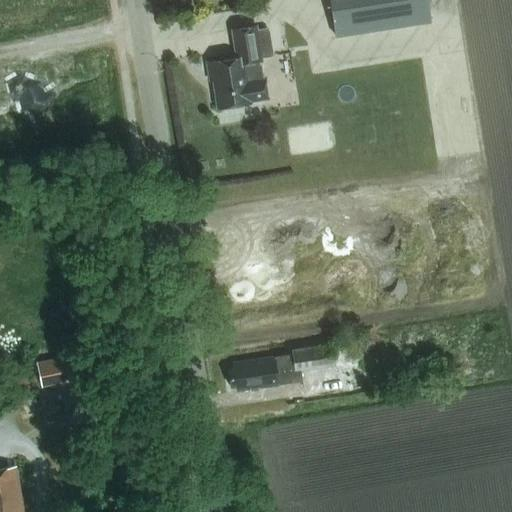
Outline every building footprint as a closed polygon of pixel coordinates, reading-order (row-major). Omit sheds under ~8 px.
[(330,0),(336,36),(433,21),(429,0),(330,0)] [(257,60),(262,59),(257,26),(233,29),(237,58),(207,63),(210,80),(213,79),(217,106),(251,101),(251,99),(268,97),(265,77),(262,77),(260,62),(257,60)] [(280,384),(303,381),(302,369),(336,364),(333,343),(292,349),(293,353),(276,356),(275,354),(234,361),(234,366),(228,367),(231,386),(238,385),(239,391),(280,384)] [(73,354),(37,362),(42,387),(78,380),(73,354)] [(24,511),(17,465),(0,467),(0,511),(24,511)]
